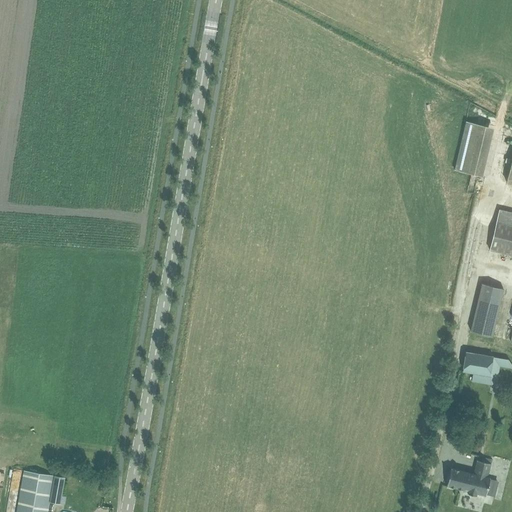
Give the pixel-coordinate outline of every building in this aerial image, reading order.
[(458,170),(485,176),(496,127),(468,121),(458,170)] [(489,251),(511,256),(511,211),(499,208),(489,251)] [(492,336),(503,288),(482,283),(470,331),(492,336)] [(490,376),(493,356),(466,351),(462,371),(490,376)] [(477,460),(474,473),(451,467),(447,486),(468,491),(468,493),(476,495),(477,493),(486,496),(490,477),(489,477),(493,460),(482,457),(481,462),(477,460)] [(24,470),(16,511),(47,511),(49,502),(60,503),(64,477),(24,470)]
